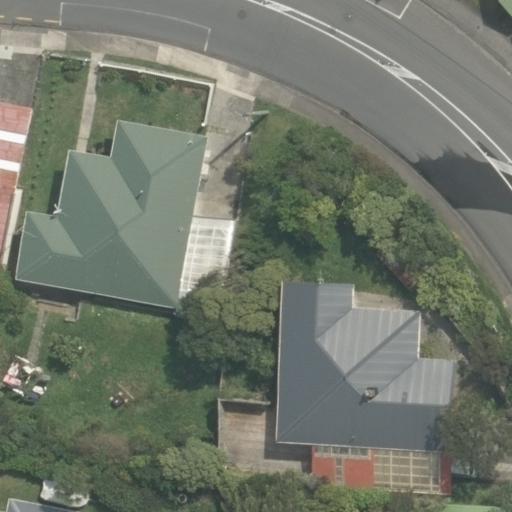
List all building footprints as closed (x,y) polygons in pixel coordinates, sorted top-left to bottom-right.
[(0,265),(36,104),(0,96),(0,265)] [(239,218),(199,210),(212,131),(123,114),(115,150),(75,142),(61,209),(33,204),(20,273),(180,305),(178,314),(219,322),(239,218)] [(288,270),(280,436),(317,439),(314,487),(455,495),(460,354),(425,352),(427,304),(357,301),(359,274),(288,270)] [(0,501),(0,511),(95,511),(96,506),(14,489),(11,504),(0,501)] [(452,511),(506,511),(507,500),(454,498),(452,511)]
